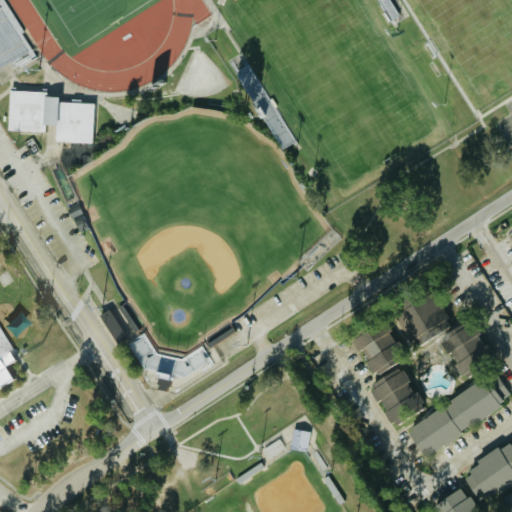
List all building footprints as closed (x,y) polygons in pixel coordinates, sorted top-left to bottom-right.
[(0,68),(0,0),(1,0),(32,48),(0,68)] [(92,142),(56,141),(56,123),(45,123),(45,130),(9,129),(11,89),(47,91),(47,95),(60,95),(60,101),(95,102),(92,142)] [(78,231),(88,228),(85,216),(74,218),(78,231)] [(450,328),(437,301),(403,318),(406,323),(403,324),(412,340),(415,338),(418,343),(450,328)] [(117,344),(139,330),(121,303),(99,317),(117,344)] [(351,340),(370,373),(385,364),(377,351),(395,341),(383,321),(351,340)] [(440,342),(460,376),(491,358),(479,338),(482,336),(474,322),(440,342)] [(0,333),(16,359),(7,365),(15,378),(0,386),(0,333)] [(375,380),(377,385),(371,388),(388,425),(422,409),(401,367),(375,380)] [(423,458),(511,397),(495,371),(406,432),(423,458)] [(308,449),(310,431),(293,429),(291,447),(308,449)] [(461,472),(477,502),(511,482),(511,447),(510,444),(461,472)] [(511,511),(511,491),(496,500),(502,511),(511,511)]
